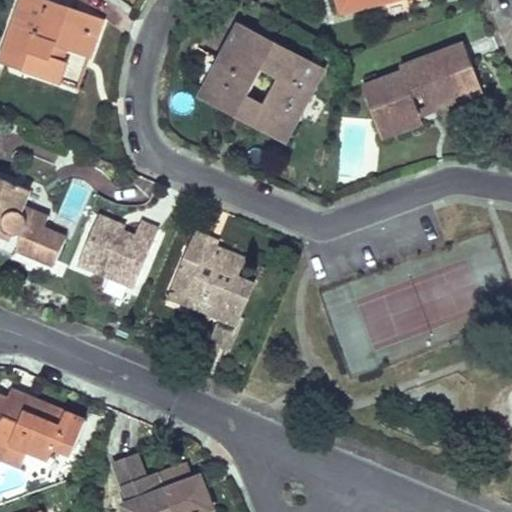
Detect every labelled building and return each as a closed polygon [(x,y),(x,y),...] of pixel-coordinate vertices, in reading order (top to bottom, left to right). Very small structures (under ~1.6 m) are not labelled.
[(45,0),(23,0),(1,62),(60,83),(69,63),(63,61),(68,49),(91,56),(99,35),(82,29),(88,15),(66,8),(64,16),(48,11),(51,2),(45,0)] [(337,0),(341,13),(391,0),(337,0)] [(51,2),(48,11),(64,16),(66,8),(51,2)] [(104,21),(88,15),(82,29),(99,35),(104,21)] [(241,23),(202,96),(221,106),(226,98),(243,106),(248,96),(262,70),(278,78),(264,104),(258,116),(290,132),(319,80),(314,77),(320,66),(241,23)] [(465,45),(459,47),(466,63),(471,61),(465,45)] [(403,74),(362,88),(382,138),(422,123),(420,117),(417,110),(411,95),(419,93),(429,89),(435,104),(480,86),(471,61),(466,63),(459,47),(401,68),(403,74)] [(320,66),(314,77),(319,80),(325,68),(320,66)] [(429,89),(419,93),(426,107),(417,110),(420,117),(482,94),(480,86),(435,104),(429,89)] [(226,98),(221,106),(285,141),(290,132),(258,116),(264,104),(248,96),(243,106),(226,98)] [(31,190),(0,176),(0,249),(13,255),(13,257),(51,274),(66,238),(43,229),(27,222),(27,216),(27,212),(22,210),(23,206),(31,190)] [(49,216),(23,206),(22,210),(27,212),(27,216),(27,222),(43,229),(49,216)] [(99,216),(79,265),(135,288),(158,230),(141,222),(135,237),(122,233),(122,232),(119,238),(112,235),(116,224),(99,216)] [(230,218),(220,237),(251,253),(261,234),(230,218)] [(125,227),(116,224),(112,235),(119,238),(122,232),(122,233),(125,227)] [(196,231),(187,252),(203,259),(205,253),(213,256),(217,246),(219,241),(196,231)] [(187,252),(173,286),(189,292),(184,303),(220,318),(238,326),(256,285),(239,277),(246,259),(217,246),(213,256),(205,253),(203,259),(187,252)] [(173,286),(168,296),(184,303),(189,292),(173,286)] [(220,318),(208,345),(227,352),(238,326),(220,318)] [(14,390),(9,399),(25,406),(29,397),(14,390)] [(0,395),(0,456),(21,466),(27,450),(49,459),(54,447),(72,455),(86,422),(29,397),(25,406),(9,399),(0,395)] [(187,465),(158,475),(172,511),(208,511),(208,510),(213,509),(199,476),(192,479),(187,465)]
